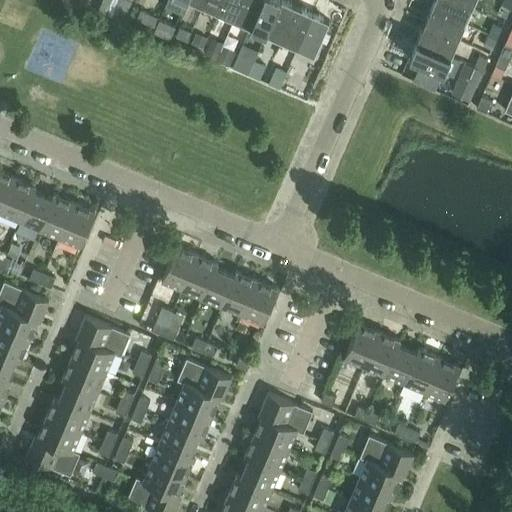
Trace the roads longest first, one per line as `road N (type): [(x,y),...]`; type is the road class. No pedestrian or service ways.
road 1 (residential): [(282,246),(0,127)]
road 2 (residential): [(282,246),(384,0)]
road 3 (residential): [(511,344),(282,246)]
